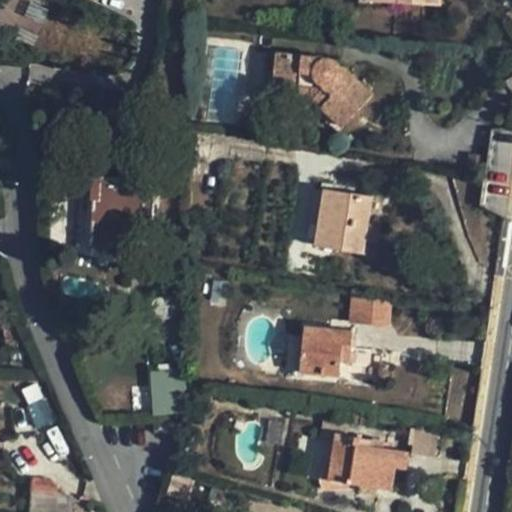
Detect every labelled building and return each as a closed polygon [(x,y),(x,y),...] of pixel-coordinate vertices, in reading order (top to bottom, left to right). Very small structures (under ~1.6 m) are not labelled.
[(276,52),(269,52),(262,101),(296,106),(298,87),(272,82),(276,52)] [(320,58),(276,52),(272,82),(298,87),(343,125),(371,96),(346,70),(342,70),(341,66),(338,64),(333,62),(327,60),(324,60),(319,62),(320,58)] [(154,226),(156,178),(90,174),(88,195),(91,196),(88,246),(108,246),(117,253),(122,254),(126,251),(130,247),(133,247),(135,226),(154,226)] [(366,254),(373,195),(321,187),(314,246),(366,254)] [(354,296),(353,317),(387,318),(388,298),(354,296)] [(350,364),(353,332),(306,327),(300,373),(340,377),(342,364),(350,364)] [(19,338),(18,329),(5,332),(6,340),(19,338)] [(156,416),(190,413),(189,386),(189,366),(151,369),(156,416)] [(409,470),(410,452),(361,444),(362,434),(335,431),(329,480),(393,489),(395,468),(409,470)] [(55,511),(55,489),(32,489),(32,511),(55,511)]
